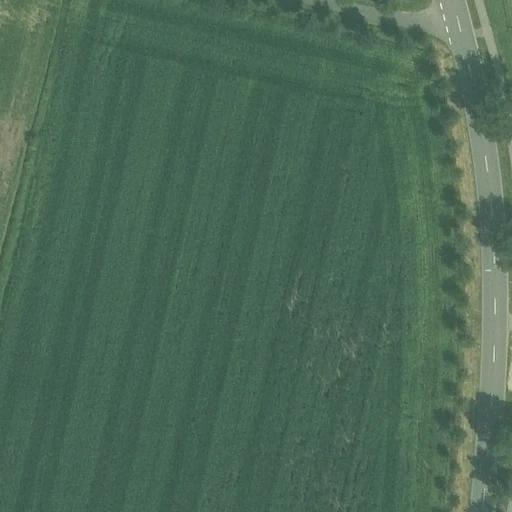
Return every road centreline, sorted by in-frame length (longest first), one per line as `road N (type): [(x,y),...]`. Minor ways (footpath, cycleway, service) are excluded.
road 1 (tertiary): [(458,31),(492,272),(480,511)]
road 2 (unclassified): [(291,0),(458,31)]
